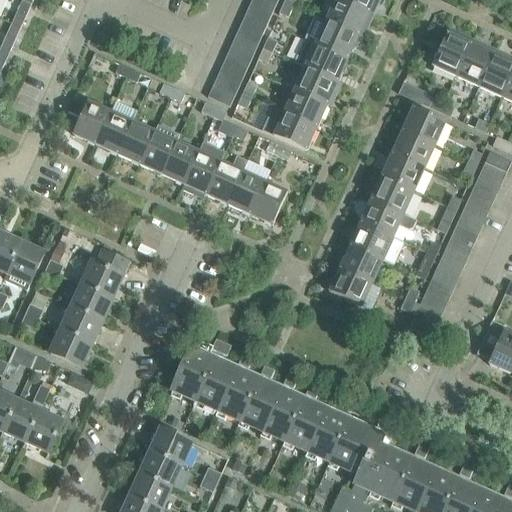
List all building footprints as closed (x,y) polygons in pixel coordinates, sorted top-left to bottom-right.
[(276,5),(264,0),(252,0),(250,6),(271,16),(276,5)] [(285,0),(283,4),(293,8),(296,0),(285,0)] [(334,0),(324,23),(357,37),(368,15),(335,0),(334,0)] [(379,0),(335,0),(368,15),(372,17),(379,0)] [(293,8),(283,4),(278,15),(287,19),(293,8)] [(250,6),(247,11),(245,16),(267,26),(271,16),(250,6)] [(20,30),(25,19),(16,15),(11,25),(20,30)] [(267,26),(245,16),(240,26),(262,36),(267,26)] [(357,37),(324,23),(315,18),(304,41),(347,60),(357,37)] [(20,30),(11,25),(0,48),(10,52),(20,30)] [(236,37),(257,47),(262,36),(240,26),(236,37)] [(446,36),(432,68),(455,79),(470,46),(446,36)] [(253,57),(257,47),(236,37),(231,47),(253,57)] [(276,44),(267,39),(262,50),(272,54),(276,44)] [(294,64),(304,68),(336,83),(347,60),(304,41),(294,64)] [(470,46),(455,79),(478,89),(493,57),(495,52),(472,42),(470,46)] [(226,57),(248,67),(253,57),(231,47),(226,57)] [(0,73),(10,52),(0,48),(0,49),(0,73)] [(272,54),(262,50),(257,61),(267,65),(272,54)] [(478,89),(501,99),(511,74),(511,60),(502,56),(500,60),(493,57),(478,89)] [(221,68),(243,78),(248,67),(226,57),(221,68)] [(128,70),(118,66),(114,75),(124,79),(128,70)] [(217,78),(238,88),(243,78),(221,68),(217,78)] [(340,85),(336,83),(304,68),(298,80),(291,77),(286,88),(293,91),(326,106),(329,99),(333,101),(340,85)] [(140,76),(128,70),(124,79),(136,85),(140,76)] [(511,104),(511,74),(501,99),(511,104)] [(212,89),(234,98),(238,88),(217,78),(212,89)] [(242,96),(251,100),(256,90),(246,85),(242,96)] [(172,90),(163,86),(158,95),(168,99),(172,90)] [(207,99),(229,109),(234,98),(212,89),(207,99)] [(184,96),(172,90),(168,99),(180,105),(184,96)] [(326,106),(293,91),(283,114),(315,129),(326,106)] [(251,100),(242,96),(237,107),(246,111),(251,100)] [(425,97),(420,106),(428,110),(432,101),(425,97)] [(428,110),(439,115),(443,105),(432,101),(428,110)] [(113,103),(108,114),(94,147),(116,157),(130,124),(135,113),(113,103)] [(87,104),(71,137),(94,147),(108,114),(87,104)] [(200,114),(212,119),(216,110),(205,105),(200,114)] [(453,110),(443,105),(439,115),(449,120),(453,110)] [(272,139),(305,153),(315,129),(283,114),(272,109),(261,134),(272,139)] [(413,109),(402,133),(434,148),(445,124),(413,109)] [(226,115),(216,110),(212,119),(222,124),(226,115)] [(484,135),(489,126),(478,121),(473,130),(484,135)] [(138,167),(152,134),(130,124),(116,157),(138,167)] [(236,128),(235,127),(231,137),(232,138),(232,137),(243,142),(247,134),(236,129),(236,128)] [(424,171),(434,148),(402,133),(391,156),(424,171)] [(152,134),(138,167),(160,177),(174,144),(152,134)] [(496,139),(492,148),(504,154),(508,144),(496,139)] [(174,144),(160,177),(182,187),(197,154),(174,144)] [(265,153),(275,157),(279,148),(269,144),(265,153)] [(197,154),(182,187),(204,197),(218,164),(223,155),(201,145),(197,154)] [(279,148),(275,157),(287,163),(291,153),(279,148)] [(467,163),(476,167),(481,156),(472,152),(467,163)] [(484,165),(506,175),(511,164),(489,154),(484,165)] [(391,156),(381,179),(413,194),(424,171),(391,156)] [(204,197),(226,207),(241,174),(245,162),(235,157),(230,169),(218,164),(204,197)] [(476,167),(467,163),(462,174),(471,178),(476,167)] [(479,176),(501,186),(506,175),(484,165),(479,176)] [(226,207),(248,216),(263,184),(241,174),(226,207)] [(474,186),(496,196),(501,186),(479,176),(474,186)] [(413,194),(381,179),(371,202),(403,216),(413,194)] [(286,194),(263,184),(248,216),(271,227),(286,194)] [(474,186),(472,193),(470,197),(491,206),(496,196),(474,186)] [(491,206),(470,197),(465,207),(487,217),(491,206)] [(455,213),(460,202),(451,198),(446,209),(455,213)] [(416,222),(403,216),(371,202),(360,224),(393,239),(398,226),(408,231),(412,229),(416,222)] [(487,217),(465,207),(460,217),(482,227),(487,217)] [(445,236),(455,213),(446,209),(436,232),(445,236)] [(456,227),(477,237),(482,227),(460,217),(456,227)] [(393,239),(360,224),(357,232),(355,231),(351,233),(347,241),(348,246),(350,247),(382,262),(393,266),(403,243),(393,239)] [(451,238),(473,247),(477,237),(456,227),(451,238)] [(0,271),(5,274),(19,244),(0,235),(0,271)] [(451,238),(446,248),(468,258),(473,247),(451,238)] [(29,284),(42,255),(19,244),(5,274),(29,284)] [(434,258),(439,248),(430,244),(426,254),(434,258)] [(350,247),(339,270),(372,285),(382,262),(350,247)] [(57,248),(51,260),(58,263),(63,251),(57,248)] [(446,248),(442,258),(463,268),(468,258),(446,248)] [(90,263),(80,286),(111,300),(128,263),(100,251),(94,265),(90,263)] [(434,258),(426,254),(415,278),(424,282),(430,268),(434,258)] [(458,278),(463,268),(442,258),(437,268),(458,278)] [(58,277),(64,280),(69,270),(49,262),(45,271),(58,277)] [(454,288),(458,278),(437,268),(432,279),(454,288)] [(339,270),(328,294),(361,309),(372,285),(339,270)] [(45,271),(41,281),(54,286),(58,277),(45,271)] [(449,299),(454,288),(432,279),(428,289),(449,299)] [(100,323),(111,300),(80,286),(70,309),(100,323)] [(419,294),(409,290),(404,287),(399,297),(405,300),(414,304),(419,294)] [(444,309),(449,299),(428,289),(423,299),(444,309)] [(440,319),(444,309),(423,299),(418,309),(440,319)] [(414,304),(405,300),(400,311),(409,315),(414,304)] [(29,306),(25,315),(38,322),(42,312),(29,306)] [(70,309),(59,331),(90,345),(100,323),(70,309)] [(435,329),(440,319),(418,309),(414,320),(435,329)] [(38,322),(25,315),(20,326),(33,332),(38,322)] [(435,329),(414,320),(409,330),(412,331),(430,339),(435,329)] [(475,357),(477,357),(489,363),(503,333),(504,330),(490,324),(475,357)] [(401,340),(407,343),(412,331),(409,330),(406,329),(401,340)] [(59,331),(49,355),(79,369),(90,345),(59,331)] [(488,365),(511,376),(511,373),(511,337),(503,333),(489,363),(488,365)] [(229,347),(214,340),(210,350),(225,357),(229,347)] [(25,353),(15,349),(7,366),(17,370),(19,367),(25,353)] [(511,511),(511,508),(447,479),(376,447),(380,438),(189,351),(171,391),(356,476),(349,491),(341,487),(329,511),(369,511),(371,509),(363,506),(369,492),(412,511),(511,511)] [(240,357),(237,364),(246,369),(250,361),(240,357)] [(263,367),(259,375),(269,379),(272,371),(263,367)] [(0,432),(2,433),(16,403),(17,403),(27,381),(17,377),(7,399),(0,395),(0,432)] [(285,377),(282,385),(291,389),(295,382),(285,377)] [(82,379),(76,391),(87,396),(93,384),(82,379)] [(24,443),(38,413),(39,413),(49,391),(40,387),(30,409),(17,403),(16,403),(2,433),(24,443)] [(304,395),(314,399),(317,392),(307,387),(304,395)] [(344,411),(359,418),(364,408),(349,402),(344,411)] [(61,424),(39,413),(38,413),(24,443),(47,454),(61,424)] [(173,419),(170,426),(179,430),(182,424),(173,419)] [(160,431),(149,454),(180,468),(190,445),(160,431)] [(419,440),(413,455),(422,460),(429,445),(419,440)] [(180,468),(149,454),(139,477),(169,491),(180,468)] [(464,461),(457,476),(467,480),(474,465),(464,461)] [(232,472),(241,476),(245,468),(236,464),(232,472)] [(216,485),(221,476),(207,470),(203,479),(216,485)] [(159,511),(169,491),(139,477),(128,500),(154,511),(159,511)] [(212,494),(216,485),(203,479),(199,488),(212,494)] [(233,491),(237,483),(228,480),(225,487),(233,491)] [(293,481),(286,496),(298,502),(306,487),(293,481)] [(511,482),(509,481),(502,496),(511,501),(511,499),(511,482)] [(154,511),(128,500),(122,511),(154,511)] [(310,507),(315,509),(318,503),(313,500),(310,507)]
